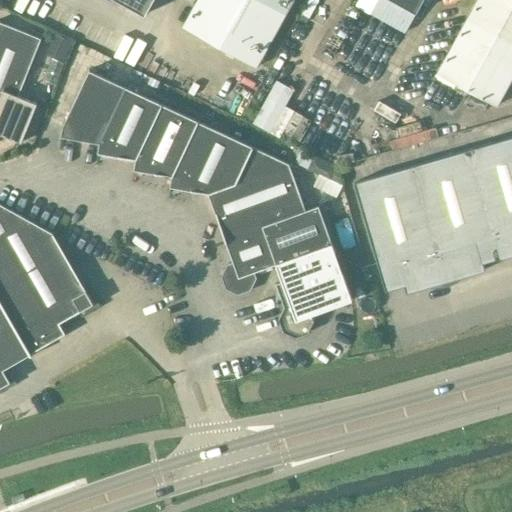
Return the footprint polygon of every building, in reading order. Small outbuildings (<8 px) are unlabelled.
[(116,0),(145,15),(153,0),(116,0)] [(197,0),(183,25),(257,67),(271,41),(285,15),(293,0),(197,0)] [(390,0),(415,13),(422,0),(390,0)] [(466,101),(483,110),(488,101),(497,106),(511,77),(511,0),(477,0),(466,21),(437,72),(471,92),(466,101)] [(0,92),(1,90),(18,97),(41,39),(0,22),(0,92)] [(63,57),(70,40),(57,35),(50,52),(63,57)] [(99,143),(123,87),(89,70),(63,125),(61,136),(98,143),(99,143)] [(290,103),(299,87),(280,77),(256,122),(282,136),(293,116),(297,118),(302,109),(290,103)] [(135,160),(160,104),(123,87),(99,143),(98,143),(96,153),(135,160)] [(1,90),(0,92),(0,134),(21,143),(36,104),(18,97),(1,90)] [(171,177),(196,121),(160,104),(135,160),(133,171),(171,177)] [(232,185),(250,147),(196,121),(171,177),(169,187),(207,194),(232,185)] [(511,137),(354,183),(385,290),(404,285),(406,293),(484,270),(482,262),(499,257),(500,259),(511,255),(511,137)] [(262,227),(304,212),(304,211),(287,164),(250,147),(232,185),(207,194),(232,263),(226,265),(220,277),(225,289),(237,295),(249,291),(255,279),(254,273),(275,265),(276,265),(262,227)] [(315,156),(306,182),(336,192),(345,166),(315,156)] [(0,302),(31,356),(32,356),(31,354),(65,334),(59,324),(93,304),(53,234),(0,204),(0,302)] [(282,332),(294,337),(307,333),(313,321),(311,315),(330,308),(351,300),(317,206),(304,211),(304,212),(262,227),(276,265),(275,265),(278,274),(281,282),(275,284),(283,308),(278,319),(282,332)] [(0,388),(9,383),(1,371),(29,355),(30,357),(31,356),(0,302),(0,388)]
